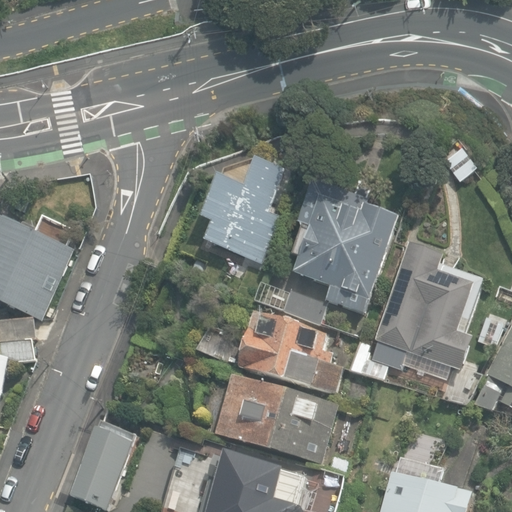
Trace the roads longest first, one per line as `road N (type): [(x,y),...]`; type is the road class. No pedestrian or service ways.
road 1 (residential): [(19,511),(127,233),(144,102)]
road 2 (secondary): [(144,102),(413,38),(511,54)]
road 3 (residential): [(0,42),(155,0)]
road 4 (secondary): [(0,129),(144,102)]
